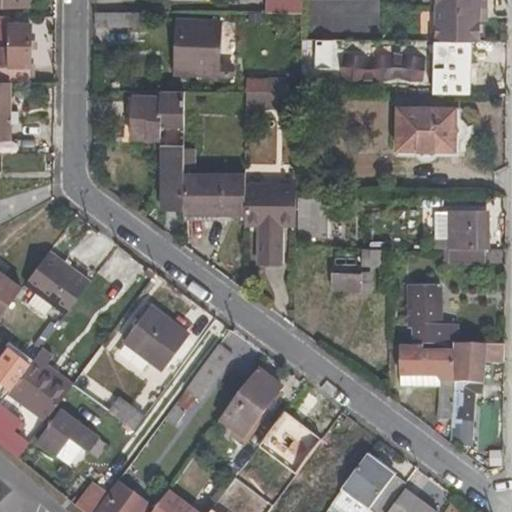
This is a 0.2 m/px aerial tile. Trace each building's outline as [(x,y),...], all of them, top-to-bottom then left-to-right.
[(268,0),(268,14),(301,14),(301,0),(268,0)] [(430,0),(430,27),(416,27),(416,42),(473,43),(473,21),(473,5),(480,6),(479,0),(430,0)] [(144,28),(145,12),(95,12),(95,28),(144,28)] [(0,82),(10,83),(29,83),(30,23),(7,23),(7,18),(0,18),(0,82)] [(231,64),(220,64),(220,22),(177,21),(176,71),(196,71),(200,73),(200,76),(231,76),(231,64)] [(301,40),(301,54),(322,54),(322,41),(301,40)] [(345,53),(340,67),(350,83),(400,79),(403,84),(422,84),(426,59),(405,54),(369,56),(345,53)] [(321,78),(322,62),(301,61),(301,77),(321,78)] [(247,93),(268,93),(268,78),(247,78),(247,93)] [(10,83),(0,82),(0,140),(9,140),(10,83)] [(132,141),(158,141),(158,128),(182,128),(183,92),(133,91),(132,141)] [(247,93),(246,93),(246,110),(296,110),(296,93),(268,93),(247,93)] [(453,151),(454,108),(397,107),(397,150),(453,151)] [(161,147),(160,209),(182,209),(182,173),(182,147),(161,147)] [(246,182),(246,173),(182,173),(182,209),(182,218),(245,218),(246,182)] [(283,265),(283,229),(295,229),(295,195),(295,183),(246,182),(245,218),(245,228),(256,228),(256,265),(283,265)] [(333,239),(333,200),(306,200),(305,229),(315,229),(315,238),(333,239)] [(447,249),(484,250),(485,211),(446,211),(446,213),(437,213),(436,240),(447,240),(447,249)] [(447,249),(443,249),(443,264),(484,265),(484,250),(447,249)] [(49,251),(24,285),(36,293),(27,305),(42,317),(52,304),(65,315),(91,282),(49,251)] [(0,318),(23,287),(0,269),(0,318)] [(370,293),(371,273),(331,272),(331,292),(370,293)] [(406,329),(411,330),(411,344),(454,345),(458,345),(459,327),(440,327),(441,288),(407,286),(406,329)] [(199,342),(150,306),(122,344),(172,380),(199,342)] [(474,381),(467,381),(468,358),(503,359),(504,346),(458,345),(454,345),(453,353),(451,422),(474,423),(475,396),(483,396),(483,381),(474,381)] [(10,391),(7,395),(47,424),(71,391),(43,370),(48,363),(54,356),(42,346),(29,365),(10,391)] [(219,346),(186,391),(198,401),(232,356),(219,346)] [(401,346),(400,378),(438,379),(438,387),(438,421),(451,422),(453,353),(423,352),(421,347),(401,346)] [(0,383),(10,391),(29,365),(9,349),(0,360),(0,383)] [(43,370),(71,391),(74,387),(76,384),(48,363),(43,370)] [(244,440),(283,388),(257,369),(218,421),(244,440)] [(400,387),(438,387),(438,379),(400,378),(400,387)] [(186,391),(180,400),(193,409),(198,401),(186,391)] [(145,416),(120,397),(107,412),(134,432),(145,416)] [(22,422),(1,402),(0,403),(0,444),(21,462),(32,446),(14,430),(22,422)] [(63,408),(40,440),(58,453),(69,438),(87,453),(100,435),(63,408)] [(173,409),(153,437),(165,446),(186,418),(173,409)] [(58,472),(32,450),(23,463),(48,484),(58,472)] [(368,456),(342,491),(369,511),(384,511),(405,485),(368,456)] [(152,511),(155,509),(120,483),(102,508),(99,511),(152,511)] [(436,511),(407,490),(390,511),(436,511)] [(99,511),(102,508),(81,491),(71,502),(83,511),(99,511)] [(195,511),(167,491),(155,509),(152,511),(195,511)]
